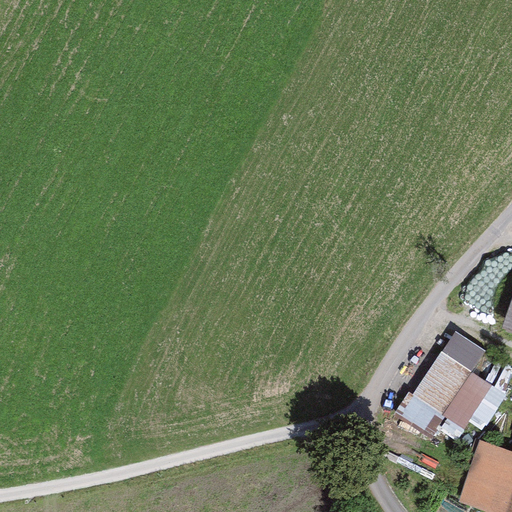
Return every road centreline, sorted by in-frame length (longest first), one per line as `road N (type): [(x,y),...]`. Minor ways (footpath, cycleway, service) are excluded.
road 1 (track): [(366,419),(0,491)]
road 2 (unclassified): [(511,209),(443,287),(371,403),(371,472),(394,511)]
